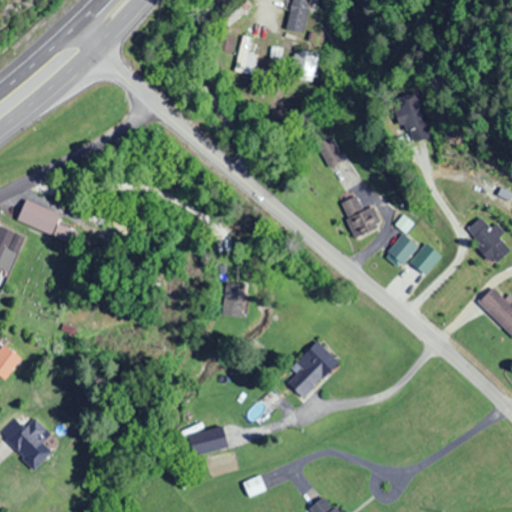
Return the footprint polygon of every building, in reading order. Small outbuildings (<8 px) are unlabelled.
[(229,28),(252,7),(245,0),(244,0),(222,20),(229,28)] [(305,33),(309,0),(290,0),(286,30),(305,33)] [(233,53),(236,37),(216,33),(213,50),(233,53)] [(282,60),(282,47),(271,47),(271,60),(282,60)] [(256,56),(244,53),(239,72),(251,75),(256,56)] [(318,80),(318,54),(292,54),(292,80),(318,80)] [(419,139),(417,113),(396,114),(397,127),(410,126),(411,140),(419,139)] [(315,142),(328,167),(344,159),(331,133),(315,142)] [(373,205),(362,210),(356,195),(339,202),(354,237),(382,225),(373,205)] [(59,214),(23,199),(14,220),(67,241),(71,230),(55,224),(59,214)] [(404,233),(413,224),(404,215),(395,224),(404,233),(383,254),(397,268),(418,247),(404,233)] [(504,232),(496,223),(489,228),(480,217),(466,229),(494,263),(510,250),(498,236),(504,232)] [(17,253),(23,237),(14,233),(8,247),(0,243),(0,265),(7,249),(17,253)] [(412,265),(425,276),(442,256),(428,245),(412,265)] [(223,264),(224,307),(236,307),(235,263),(223,264)] [(511,300),(509,304),(492,286),(476,301),(511,338),(511,300)] [(287,368),(294,375),(285,383),(300,398),(337,362),(315,340),(287,368)] [(0,345),(0,379),(18,358),(1,344),(0,345)] [(0,437),(32,469),(50,452),(40,442),(49,433),(33,418),(23,427),(13,416),(0,429),(0,437)] [(189,456),(225,449),(220,427),(184,434),(189,456)] [(242,482),(247,496),(264,491),(262,484),(260,485),(257,477),(242,482)] [(340,511),(336,504),(330,508),(322,497),(306,508),(308,511),(340,511)]
